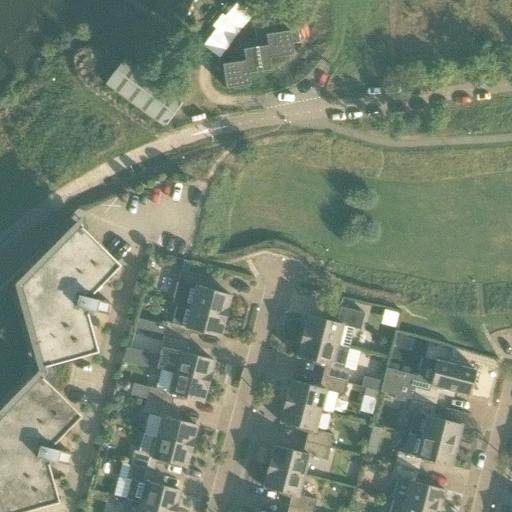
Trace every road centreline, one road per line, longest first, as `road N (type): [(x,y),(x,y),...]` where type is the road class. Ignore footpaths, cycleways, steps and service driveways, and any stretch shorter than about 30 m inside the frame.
road 1 (residential): [(205,131),(511,85)]
road 2 (residential): [(68,511),(144,220)]
road 3 (residential): [(216,511),(278,276)]
road 4 (residential): [(481,511),(511,391)]
